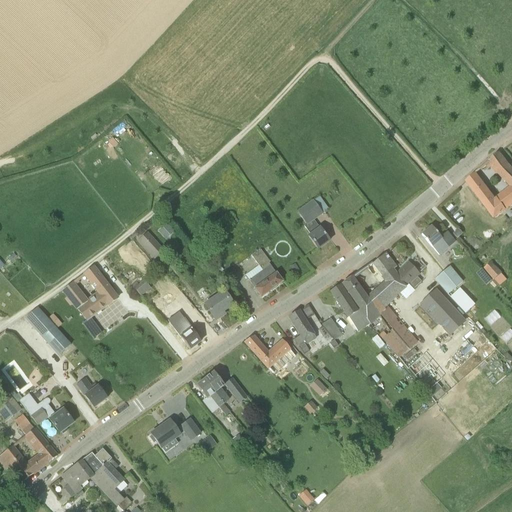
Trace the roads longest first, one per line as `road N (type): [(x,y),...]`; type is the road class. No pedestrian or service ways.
road 1 (tertiary): [(7,511),(138,405),(364,252),(511,128)]
road 2 (track): [(321,58),(146,220),(0,328)]
road 3 (track): [(440,187),(321,58)]
road 4 (track): [(511,116),(403,0)]
